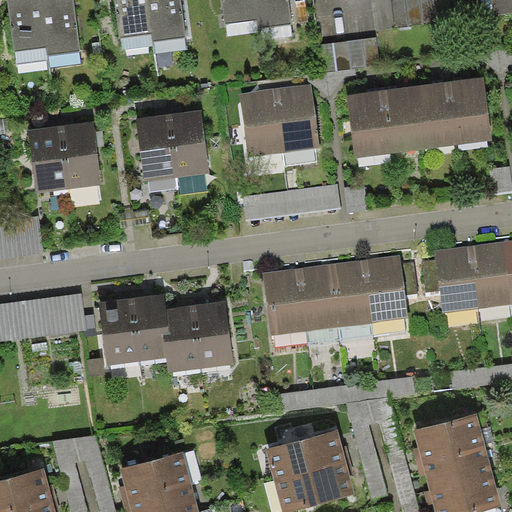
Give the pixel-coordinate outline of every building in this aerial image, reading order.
[(47,47),(41,0),(8,0),(15,51),(47,47)] [(41,0),(47,47),(48,55),(81,51),(74,0),(41,0)] [(153,33),(148,0),(115,0),(120,37),(153,33)] [(148,0),(153,33),(154,41),(186,37),(181,0),(148,0)] [(258,20),(255,0),(222,0),(225,24),(258,20)] [(255,0),(258,20),(259,27),(291,23),(288,0),(255,0)] [(450,0),(395,0),(392,1),(395,29),(453,22),(450,0)] [(511,0),(492,0),(494,16),(511,13),(511,0)] [(376,38),(318,46),(322,74),(380,66),(376,38)] [(484,77),(448,81),(456,145),(492,140),(484,77)] [(423,149),(456,145),(448,81),(415,85),(423,149)] [(276,88),(284,152),(320,147),(312,83),(276,88)] [(390,153),(423,149),(415,85),(382,90),(390,153)] [(284,152),(276,88),(240,93),(249,157),(284,152)] [(355,157),(390,153),(382,90),(347,94),(355,157)] [(169,114),(177,177),(209,173),(201,110),(169,114)] [(177,177),(169,114),(136,118),(144,181),(177,177)] [(8,118),(0,118),(0,134),(9,132),(8,118)] [(60,126),(68,189),(101,184),(93,122),(60,126)] [(68,189),(60,126),(28,130),(36,193),(68,189)] [(509,167),(490,169),(493,195),(511,193),(509,167)] [(365,186),(345,189),(349,215),(369,212),(365,186)] [(338,189),(243,201),(246,228),(341,216),(338,189)] [(0,259),(44,254),(38,215),(0,220),(0,259)] [(511,239),(503,241),(511,304),(511,239)] [(470,245),(479,309),(511,304),(503,241),(470,245)] [(440,290),(443,313),(479,309),(470,245),(435,249),(436,259),(440,290)] [(400,254),(363,259),(371,323),(408,318),(405,295),(401,264),(400,254)] [(363,259),(330,263),(338,327),(371,323),(363,259)] [(426,292),(440,290),(436,259),(422,261),(426,292)] [(414,262),(401,264),(405,295),(418,293),(414,262)] [(298,268),(306,331),(338,327),(330,263),(298,268)] [(262,272),(271,335),(306,331),(298,268),(262,272)] [(0,341),(87,330),(82,293),(0,303),(0,341)] [(166,293),(131,298),(139,361),(167,358),(164,335),(171,334),(168,307),(166,293)] [(100,301),(108,365),(139,361),(131,298),(100,301)] [(226,300),(195,304),(203,368),(234,364),(226,300)] [(203,368),(195,304),(168,307),(171,334),(164,335),(167,358),(168,372),(203,368)] [(511,363),(451,372),(453,389),(511,381),(511,363)] [(413,376),(278,393),(279,411),(346,404),(370,498),(387,493),(369,424),(378,423),(403,511),(420,511),(389,395),(416,393),(413,376)] [(417,463),(485,445),(477,415),(414,432),(418,448),(413,449),(417,463)] [(266,450),(274,480),(351,460),(347,445),(342,446),(338,431),(266,450)] [(72,511),(88,511),(76,463),(87,460),(100,511),(117,511),(97,434),(53,441),(72,511)] [(429,490),(493,473),(485,445),(417,463),(420,476),(425,475),(429,490)] [(123,500),(191,483),(183,452),(120,469),(125,485),(120,487),(123,500)] [(351,460),(274,480),(282,511),(289,511),(355,494),(349,474),(354,472),(351,460)] [(0,481),(0,511),(3,511),(57,498),(53,483),(48,485),(44,469),(0,481)] [(435,511),(482,511),(501,507),(493,473),(429,490),(425,491),(428,505),(433,503),(435,511)] [(195,511),(199,511),(191,483),(123,500),(126,511),(195,511)] [(57,498),(3,511),(56,511),(61,511),(57,498)]
